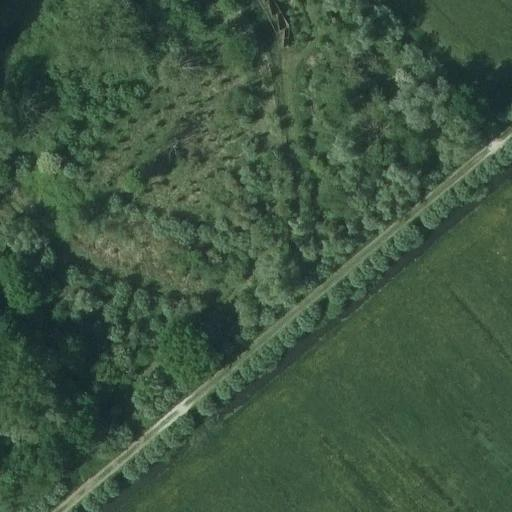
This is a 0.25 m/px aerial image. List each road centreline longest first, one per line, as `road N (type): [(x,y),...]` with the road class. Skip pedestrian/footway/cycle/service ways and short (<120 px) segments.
road 1 (track): [(511,133),(61,511)]
road 2 (track): [(511,59),(483,64),(463,54),(411,0)]
